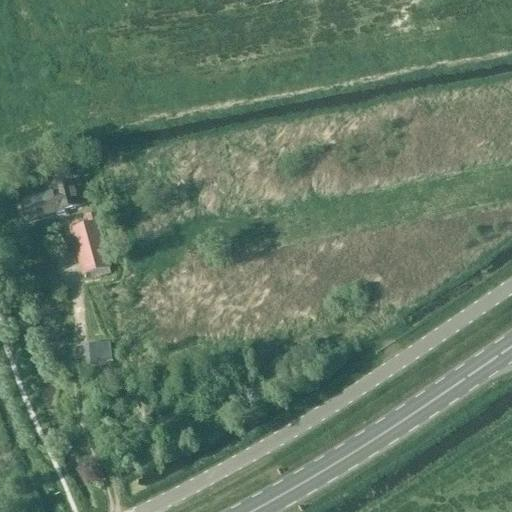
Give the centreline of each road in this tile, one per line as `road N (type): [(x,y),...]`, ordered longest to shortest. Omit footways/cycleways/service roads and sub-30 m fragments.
road 1 (unclassified): [(143,511),(320,414),(511,286)]
road 2 (primary): [(252,511),(511,348)]
